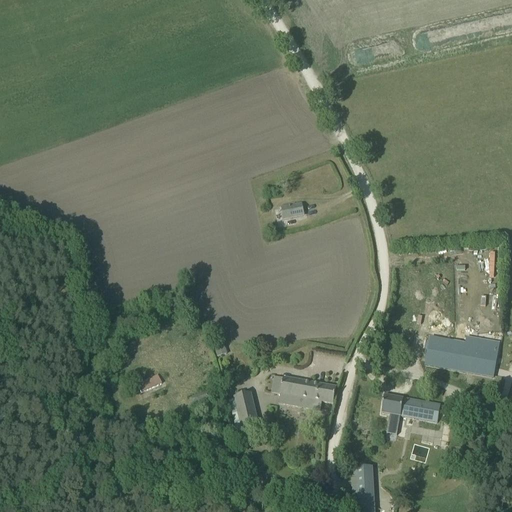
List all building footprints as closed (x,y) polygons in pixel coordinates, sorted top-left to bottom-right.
[(301,206),(291,208),(281,210),(284,220),(303,216),(301,206)] [(492,379),(498,345),(469,339),(467,346),(430,339),(425,367),(492,379)] [(227,355),(222,340),(212,343),(217,359),(227,355)] [(142,394),(161,385),(157,377),(138,386),(142,394)] [(333,404),(336,389),(274,378),(271,394),(281,396),(279,404),(302,408),(312,410),(314,401),(333,404)] [(189,399),(192,409),(214,401),(211,392),(189,399)] [(251,395),(233,399),(241,433),(259,429),(251,395)] [(441,407),(385,397),(382,415),(389,416),(387,429),(397,431),(400,418),(438,425),(441,407)] [(465,492),(467,435),(447,435),(445,492),(465,492)] [(374,511),(372,468),(351,469),(353,511),(374,511)]
